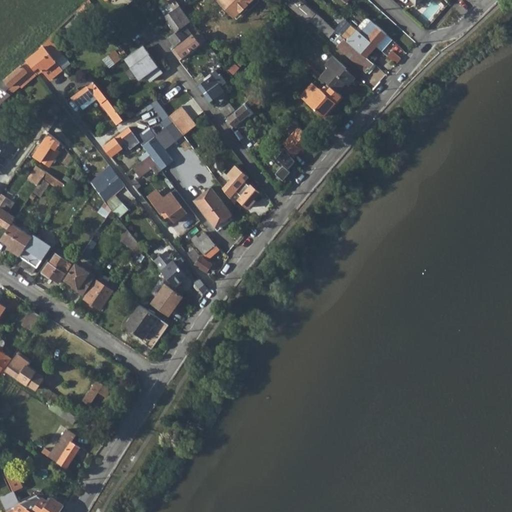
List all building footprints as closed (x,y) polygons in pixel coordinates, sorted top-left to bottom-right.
[(222,0),(221,1),(234,14),(240,8),(244,8),(247,5),(247,1),(248,0),(222,0)] [(169,37),(176,46),(193,32),(197,29),(180,5),(163,17),(174,33),(169,37)] [(325,19),(316,12),(310,19),(318,26),(325,19)] [(368,16),(357,28),(365,35),(379,48),(382,50),(392,37),(372,19),(371,19),(368,16)] [(197,29),(193,32),(193,33),(175,47),(184,57),(201,44),(201,43),(206,39),(197,29)] [(32,53),(26,58),(36,70),(38,68),(42,73),(43,73),(49,80),(63,69),(49,52),(47,54),(44,51),(58,39),(57,37),(59,35),(56,30),(49,37),(41,45),(32,53)] [(355,46),(342,34),(335,42),(338,45),(337,46),(367,72),(375,63),(370,59),(355,46)] [(365,35),(355,46),(370,59),(379,48),(365,35)] [(162,72),(143,44),(123,59),(137,79),(144,75),(149,82),(162,72)] [(393,50),(388,55),(397,63),(402,58),(393,50)] [(348,68),(334,56),(326,64),(329,67),(320,77),(332,86),(337,92),(346,82),(349,85),(356,77),(347,69),(348,68)] [(1,81),(0,81),(0,85),(7,90),(17,82),(22,87),(38,73),(36,70),(26,58),(24,61),(15,69),(1,81)] [(204,80),(198,84),(205,94),(218,84),(221,87),(227,82),(221,73),(219,74),(216,69),(203,79),(204,80)] [(372,85),(375,89),(383,79),(379,75),(374,81),(375,82),(372,85)] [(94,80),(72,96),(83,110),(98,99),(113,118),(119,113),(94,80)] [(349,85),(346,82),(337,92),(343,96),(345,98),(353,89),(349,85)] [(0,85),(0,104),(12,94),(7,90),(0,85)] [(320,88),(309,101),(324,115),(336,102),(337,103),(343,96),(337,92),(332,86),(329,89),(325,86),(322,90),(320,88)] [(236,111),(233,113),(234,113),(229,118),(235,126),(252,112),(250,109),(255,105),(250,99),(243,105),(236,111)] [(235,110),(236,111),(243,105),(239,100),(232,106),(230,103),(221,110),(226,117),(235,110)] [(324,115),(309,101),(307,102),(323,116),(324,115)] [(181,115),(173,122),(176,126),(183,135),(191,129),(183,118),(181,115)] [(255,115),(234,127),(241,138),(251,132),(246,124),(256,118),(255,115)] [(166,127),(173,122),(168,116),(161,121),(166,127)] [(17,133),(0,121),(0,145),(4,148),(10,139),(12,140),(17,133)] [(183,135),(173,122),(166,127),(176,140),(183,135)] [(114,138),(104,146),(110,154),(128,140),(132,145),(139,140),(129,126),(122,132),(114,138)] [(313,139),(299,127),(285,144),(294,157),(301,149),(304,145),(306,147),(313,139)] [(112,136),(114,138),(122,132),(120,130),(112,136)] [(62,142),(49,132),(33,156),(42,162),(43,161),(47,164),(62,142)] [(155,136),(143,145),(147,151),(150,154),(161,169),(162,170),(174,161),(155,136)] [(12,140),(10,139),(4,148),(5,149),(12,140)] [(147,151),(139,157),(142,160),(150,154),(147,151)] [(290,155),(284,160),(293,170),(298,165),(290,155)] [(235,191),(240,196),(250,185),(245,180),(249,175),(235,164),(227,173),(231,177),(222,188),(229,196),(230,198),(235,191)] [(283,165),(276,174),(284,180),(291,172),(283,165)] [(41,166),(34,176),(40,181),(47,171),(41,166)] [(161,169),(156,173),(166,186),(171,182),(162,170),(161,169)] [(47,171),(40,181),(43,182),(45,179),(49,182),(46,187),(54,192),(53,193),(60,198),(68,186),(47,171)] [(112,182),(102,191),(106,197),(117,188),(112,182)] [(240,196),(238,199),(249,209),(257,200),(255,198),(260,191),(251,183),(250,185),(240,196)] [(194,200),(205,214),(223,201),(211,186),(194,200)] [(192,210),(176,188),(165,197),(163,194),(153,202),(161,213),(165,210),(175,223),(192,210)] [(2,193),(0,196),(0,225),(7,230),(12,223),(16,217),(9,212),(16,202),(2,193)] [(223,201),(205,214),(216,229),(231,217),(233,215),(223,201)] [(124,202),(114,210),(121,218),(130,210),(124,202)] [(100,203),(96,209),(102,214),(106,207),(100,203)] [(231,217),(216,229),(218,232),(233,220),(231,217)] [(7,230),(0,240),(9,245),(21,253),(33,237),(12,223),(7,230)] [(129,229),(121,240),(142,254),(146,249),(129,229)] [(196,236),(192,238),(205,255),(210,257),(220,249),(205,232),(198,238),(196,236)] [(20,256),(11,268),(17,272),(21,266),(33,273),(55,240),(45,233),(41,238),(35,233),(33,237),(21,253),(20,256)] [(92,239),(82,253),(87,257),(97,242),(92,239)] [(21,253),(9,245),(7,248),(20,256),(21,253)] [(191,250),(188,253),(196,264),(207,271),(212,263),(202,256),(202,257),(195,248),(192,245),(189,248),(191,250)] [(163,269),(176,259),(168,250),(155,260),(160,266),(163,269)] [(49,262),(43,271),(59,282),(66,272),(62,269),(68,260),(57,253),(51,262),(49,262)] [(182,255),(179,257),(186,266),(188,264),(182,255)] [(186,266),(179,257),(176,259),(163,269),(176,285),(188,275),(188,274),(190,272),(186,266)] [(96,276),(76,262),(64,279),(78,289),(77,290),(84,295),(96,276)] [(165,284),(153,303),(170,315),(184,295),(176,285),(163,269),(160,266),(154,270),(165,284)] [(102,272),(85,297),(101,309),(118,284),(102,272)] [(201,279),(196,283),(204,294),(208,288),(201,279)] [(0,301),(0,311),(5,316),(10,309),(0,301)] [(159,317),(141,303),(126,324),(140,336),(139,338),(142,340),(159,317)] [(22,324),(31,330),(40,315),(31,309),(22,324)] [(159,317),(142,340),(152,348),(169,324),(159,317)] [(0,337),(0,365),(5,369),(12,358),(1,350),(5,344),(4,340),(0,337)] [(19,352),(7,370),(8,372),(37,390),(41,384),(45,379),(34,371),(28,366),(31,361),(19,352)] [(117,379),(114,383),(123,389),(126,385),(117,379)] [(97,380),(84,400),(90,405),(99,391),(106,396),(110,390),(97,380)] [(41,384),(37,390),(49,398),(53,392),(41,384)] [(53,401),(48,408),(63,418),(93,438),(97,431),(79,418),(71,413),(53,401)] [(75,408),(71,413),(79,418),(82,413),(75,408)] [(99,427),(97,431),(108,438),(113,430),(105,425),(102,429),(99,427)] [(67,429),(49,456),(58,462),(72,441),(73,441),(77,435),(67,429)] [(72,441),(58,462),(68,468),(81,447),(73,441),(72,441)] [(15,468),(6,472),(14,489),(15,490),(23,486),(15,468)] [(14,489),(6,472),(2,474),(10,491),(14,489)] [(15,491),(2,497),(8,511),(20,503),(15,491)] [(42,498),(33,511),(34,511),(59,511),(64,505),(52,497),(49,502),(42,498)] [(8,511),(6,511),(24,511),(20,503),(8,511)] [(34,511),(33,511),(20,503),(24,511),(34,511)]
